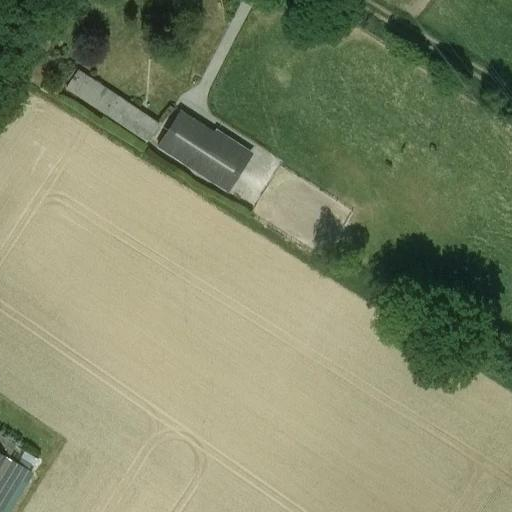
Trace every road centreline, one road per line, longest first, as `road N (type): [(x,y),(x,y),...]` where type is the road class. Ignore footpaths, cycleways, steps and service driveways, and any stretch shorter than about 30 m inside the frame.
road 1 (track): [(359,0),(511,93)]
road 2 (unclassified): [(0,100),(68,0)]
